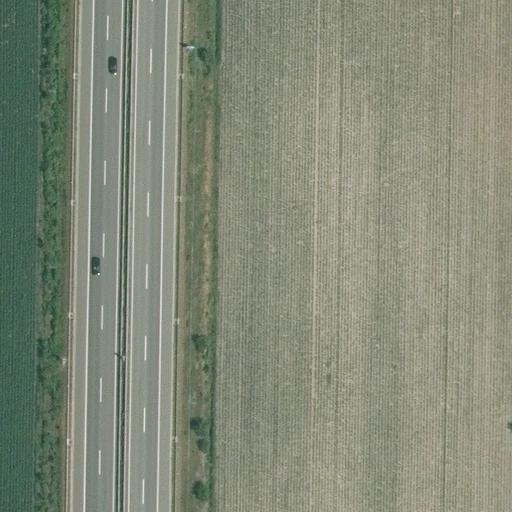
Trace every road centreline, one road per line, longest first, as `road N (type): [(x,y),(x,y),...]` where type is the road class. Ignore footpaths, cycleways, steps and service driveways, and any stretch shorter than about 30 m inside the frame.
road 1 (motorway): [(147,511),(153,0)]
road 2 (motorway): [(109,0),(104,511)]
